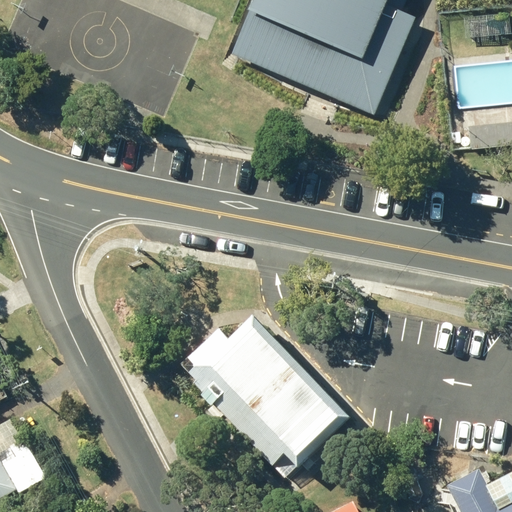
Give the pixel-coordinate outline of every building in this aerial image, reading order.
[(170,0),(229,27),(241,0),(170,0)] [(255,0),(230,60),(374,122),(416,25),(402,18),(409,0),(255,0)] [(465,18),(464,39),(506,40),(506,19),(465,18)] [(511,121),(473,126),(475,149),(511,144),(511,121)] [(346,299),(367,303),(371,283),(350,279),(346,299)] [(190,389),(281,485),(297,471),(299,473),(353,423),(256,320),(229,345),(219,336),(179,370),(193,386),(190,389)] [(0,426),(0,500),(22,488),(24,492),(52,476),(32,442),(17,449),(2,425),(0,426)] [(404,475),(410,486),(422,479),(416,467),(404,475)] [(511,511),(511,474),(495,483),(487,468),(454,486),(468,511),(467,511),(511,511)] [(337,511),(365,511),(359,500),(337,511)]
